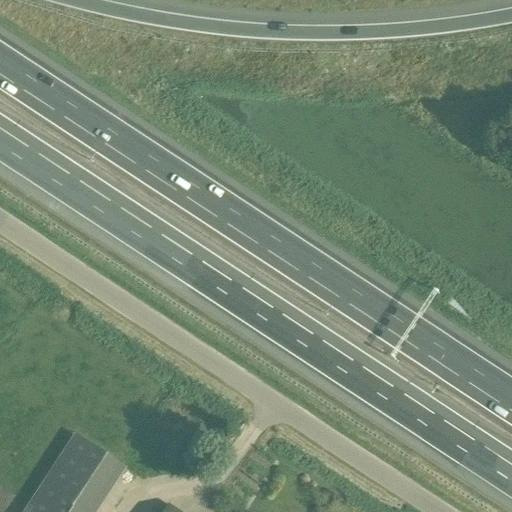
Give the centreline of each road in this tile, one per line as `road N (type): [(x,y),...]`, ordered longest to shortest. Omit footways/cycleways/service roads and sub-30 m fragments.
road 1 (motorway): [(0,136),(511,473)]
road 2 (motorway): [(511,401),(0,65)]
road 3 (unclassified): [(0,222),(436,511)]
road 4 (motorway): [(511,17),(324,34),(193,23),(76,0)]
